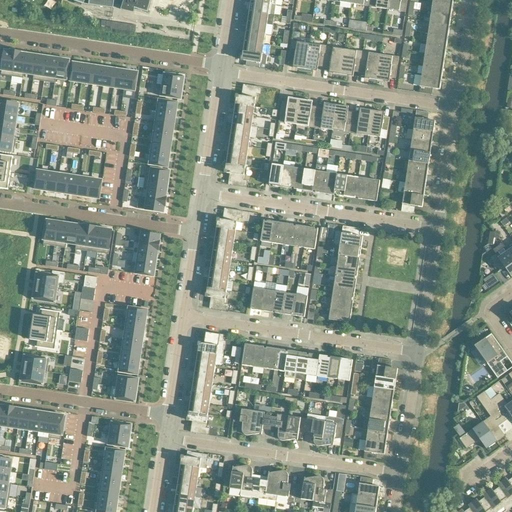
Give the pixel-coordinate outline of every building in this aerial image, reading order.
[(72,0),(73,0),(75,1),(76,0),(79,0),(82,1),(81,4),(83,4),(87,5),(89,5),(113,9),(114,0),(125,0),(125,3),(124,3),(122,10),(123,10),(124,8),(135,11),(135,9),(148,13),(150,5),(151,0),(72,0)] [(370,0),(369,7),(387,10),(388,0),(370,0)] [(388,0),(387,10),(405,13),(407,0),(388,0)] [(251,1),(249,12),(274,15),(276,5),(251,1)] [(451,15),(453,4),(433,1),(431,12),(451,15)] [(249,17),(248,22),(250,22),(267,25),(273,25),(274,15),(249,12),(249,17)] [(431,12),(430,22),(450,25),(451,15),(431,12)] [(115,30),(117,22),(102,20),(101,28),(115,30)] [(117,22),(115,30),(125,32),(127,24),(117,22)] [(246,32),(265,35),(267,25),(250,22),(248,22),(247,27),(246,32)] [(448,36),(450,25),(430,22),(428,33),(448,36)] [(127,24),(125,32),(135,33),(136,25),(127,24)] [(247,42),(264,45),(265,35),(246,32),(246,37),(245,42),(247,42)] [(428,33),(427,44),(446,47),(448,36),(428,33)] [(294,63),(293,67),(293,68),(297,68),(298,69),(298,68),(305,69),(309,43),(309,44),(298,42),(291,41),(288,62),(294,63)] [(243,52),(262,55),(269,56),(270,46),(264,45),(247,42),(245,42),(244,47),(243,52)] [(313,71),(317,71),(318,67),(324,67),(327,46),(321,45),(320,46),(309,44),(309,43),(305,69),(313,70),(313,71)] [(445,58),(446,47),(427,44),(425,55),(445,58)] [(327,46),(324,67),(330,68),(329,73),(334,74),(341,75),(345,49),(334,48),(334,47),(327,46)] [(345,49),(341,75),(349,76),(353,77),(354,72),(360,73),(363,52),(356,51),(345,50),(345,49)] [(2,58),(1,66),(2,66),(1,75),(12,77),(16,51),(10,50),(10,51),(5,50),(3,58),(2,58)] [(16,51),(12,77),(23,78),(24,74),(23,74),(26,54),(25,53),(25,52),(22,52),(16,51)] [(249,67),(260,68),(262,55),(243,52),(242,61),(248,61),(247,66),(249,66),(249,67)] [(370,53),(363,52),(360,73),(366,74),(365,79),(369,79),(370,79),(377,80),(381,54),(381,55),(370,53)] [(26,54),(23,74),(24,74),(34,75),(37,55),(26,54)] [(389,82),(390,77),(396,78),(399,57),(392,56),(392,57),(381,55),(381,54),(377,80),(384,81),(384,82),(389,82)] [(34,75),(33,80),(44,82),(48,57),(37,55),(34,75)] [(425,55),(423,65),(443,68),(445,58),(425,55)] [(48,57),(44,82),(55,83),(56,78),(59,59),(48,57)] [(59,59),(56,78),(67,80),(70,60),(59,59)] [(73,63),(70,81),(81,83),(84,64),(73,63)] [(84,64),(81,83),(92,85),(95,66),(84,64)] [(442,79),(443,68),(423,65),(422,76),(442,79)] [(95,66),(92,85),(103,86),(106,68),(95,66)] [(106,68),(103,86),(114,88),(116,69),(106,68)] [(116,69),(114,88),(124,90),(127,71),(116,69)] [(127,71),(124,90),(135,91),(138,73),(127,71)] [(158,75),(157,84),(163,85),(183,88),(184,77),(184,76),(177,74),(168,73),(164,73),(164,74),(164,76),(158,75)] [(422,76),(419,93),(433,95),(433,94),(432,94),(432,89),(440,90),(442,79),(422,76)] [(163,85),(161,97),(181,100),(182,88),(163,85)] [(237,95),(235,105),(254,108),(257,94),(260,95),(262,87),(246,85),(245,92),(243,91),(242,96),(237,95)] [(293,98),(289,98),(288,97),(288,102),(282,102),(279,123),(285,124),(285,123),(296,125),(296,126),(297,126),(301,100),(293,98)] [(159,100),(157,111),(176,114),(178,103),(159,100)] [(312,106),(313,102),(313,101),(308,100),(308,101),(301,100),(297,126),(297,125),(308,127),(315,128),(318,107),(312,106)] [(0,101),(0,113),(17,116),(19,104),(0,101)] [(324,108),(318,107),(315,128),(321,129),(332,130),(332,131),(333,131),(337,105),(329,104),(324,103),(324,108)] [(253,118),(254,108),(235,105),(235,109),(234,115),(253,118)] [(344,133),(351,134),(354,112),(348,112),(349,107),(348,106),(344,106),(337,105),(333,131),(333,130),(344,132),(344,133)] [(360,113),(354,112),(351,134),(357,135),(357,134),(368,136),(368,137),(372,111),(365,109),(360,108),(360,113)] [(157,111),(156,122),(174,124),(176,114),(157,111)] [(385,112),(384,112),(380,111),(380,112),(372,111),(368,137),(369,137),(369,136),(380,138),(386,139),(390,118),(384,117),(385,112)] [(417,111),(414,129),(434,132),(435,121),(428,120),(429,113),(430,114),(430,113),(417,111)] [(0,113),(0,125),(15,128),(17,116),(0,113)] [(233,119),(232,125),(251,127),(253,118),(234,115),(233,119)] [(156,122),(154,133),(173,135),(174,124),(156,122)] [(0,125),(0,138),(14,140),(15,128),(0,125)] [(250,137),(251,127),(232,125),(232,129),(231,134),(233,135),(250,137)] [(432,143),(434,132),(414,129),(412,140),(432,143)] [(154,133),(152,143),(171,146),(173,135),(154,133)] [(230,139),(229,144),(249,147),(250,137),(233,135),(231,134),(230,139)] [(0,138),(0,150),(14,153),(16,140),(14,140),(0,138)] [(412,140),(411,151),(430,154),(432,143),(412,140)] [(152,143),(151,154),(170,157),(171,146),(152,143)] [(247,157),(249,147),(229,144),(229,149),(228,154),(230,154),(247,157)] [(371,154),(374,147),(368,145),(365,152),(371,154)] [(318,156),(329,158),(329,156),(330,151),(325,150),(319,149),(318,156)] [(429,164),(430,154),(411,151),(409,161),(429,164)] [(0,171),(10,173),(13,157),(0,154),(0,171)] [(151,154),(149,165),(168,168),(170,157),(151,154)] [(227,160),(227,163),(246,166),(247,157),(230,154),(228,154),(227,160)] [(409,161),(407,172),(427,175),(429,164),(409,161)] [(232,179),(231,186),(246,188),(247,181),(243,180),(246,166),(227,163),(225,173),(231,174),(230,179),(232,179)] [(273,186),(280,187),(284,166),(273,165),(269,186),(270,186),(270,184),(273,185),(273,186)] [(294,168),(284,166),(280,187),(291,189),(291,188),(294,168)] [(146,168),(145,178),(168,182),(170,171),(146,168)] [(294,189),(302,190),(305,169),(294,168),(291,188),(291,189),(292,188),(294,188),(294,189)] [(316,171),(305,169),(302,190),(309,192),(312,192),(313,191),(316,171)] [(0,171),(0,188),(8,190),(8,189),(10,173),(0,171)] [(37,171),(34,189),(45,191),(48,172),(37,171)] [(326,173),(316,171),(313,191),(312,192),(313,192),(313,191),(316,191),(315,192),(315,193),(323,194),(326,173)] [(48,172),(45,191),(56,193),(59,174),(48,172)] [(426,186),(427,175),(407,172),(406,183),(426,186)] [(323,194),(331,195),(334,195),(334,194),(337,174),(326,173),(323,194)] [(59,174),(56,193),(67,194),(70,176),(59,174)] [(334,194),(334,195),(334,194),(337,194),(337,196),(344,197),(348,176),(337,174),(334,194)] [(70,176),(67,194),(78,196),(81,177),(70,176)] [(344,197),(352,198),(355,199),(355,197),(358,178),(348,176),(344,197)] [(81,177),(78,196),(89,197),(92,179),(81,177)] [(145,178),(143,189),(148,190),(148,189),(167,192),(168,182),(145,178)] [(355,197),(355,199),(356,197),(358,198),(358,199),(366,200),(367,192),(369,179),(358,178),(355,197)] [(92,179),(89,197),(100,199),(102,180),(92,179)] [(369,179),(367,192),(366,200),(373,201),(376,202),(377,202),(380,181),(369,179)] [(404,192),(404,193),(424,196),(425,192),(426,186),(406,183),(404,192)] [(147,199),(147,200),(166,203),(167,197),(168,194),(166,194),(167,192),(148,189),(148,190),(147,199)] [(422,207),(424,196),(404,193),(401,212),(415,214),(415,213),(414,213),(415,206),(422,207)] [(139,198),(137,209),(164,213),(165,207),(166,207),(166,203),(147,200),(147,199),(139,198)] [(242,218),(243,211),(227,209),(226,216),(224,215),(224,220),(218,219),(217,229),(236,232),(238,218),(242,218)] [(510,222),(507,218),(501,222),(504,226),(510,222)] [(43,236),(43,240),(44,240),(43,245),(54,247),(58,222),(47,220),(46,220),(44,228),(43,236)] [(261,241),(272,243),(275,222),(267,221),(267,222),(264,222),(265,220),(264,220),(261,241)] [(58,222),(54,247),(66,248),(66,244),(66,243),(69,224),(58,222)] [(275,222),(272,243),(283,245),(286,224),(278,223),(275,222)] [(69,224),(66,243),(66,244),(76,245),(77,245),(80,225),(69,224)] [(296,227),(296,225),(296,227),(293,226),(293,225),(286,224),(283,245),(293,246),(296,227)] [(76,245),(75,250),(87,251),(91,226),(84,225),(84,226),(80,225),(77,245),(76,245)] [(307,227),(299,226),(296,225),(296,227),(293,246),(304,248),(307,227)] [(91,226),(87,251),(98,253),(101,228),(96,228),(97,227),(91,226)] [(340,245),(361,248),(363,240),(363,238),(363,237),(358,236),(359,229),(343,226),(341,240),(340,245)] [(315,228),(307,227),(304,248),(315,250),(318,229),(317,230),(315,229),(315,228)] [(101,228),(98,253),(108,255),(112,230),(101,228)] [(217,229),(216,233),(215,239),(217,239),(234,241),(236,232),(217,229)] [(142,233),(140,243),(160,246),(161,241),(159,241),(160,235),(142,233)] [(217,239),(215,239),(214,243),(214,248),(233,251),(234,241),(217,239)] [(140,243),(138,253),(157,256),(157,254),(159,254),(160,246),(140,243)] [(500,271),(506,267),(510,273),(511,272),(511,256),(508,251),(502,243),(502,244),(493,250),(497,255),(492,258),(495,263),(493,265),(496,269),(498,268),(500,271)] [(340,245),(339,255),(358,258),(360,259),(360,258),(358,258),(359,255),(360,256),(361,248),(340,245)] [(214,248),(213,253),(212,258),(231,261),(233,251),(214,248)] [(133,253),(132,262),(137,263),(137,264),(156,266),(157,256),(138,253),(133,253)] [(358,269),(359,262),(360,259),(358,258),(339,255),(337,266),(358,269)] [(231,261),(212,258),(211,263),(211,268),(230,271),(231,261)] [(132,262),(131,273),(154,277),(156,266),(137,264),(137,263),(132,262)] [(355,280),(357,280),(355,279),(356,277),(357,277),(358,269),(337,266),(336,277),(355,280)] [(211,268),(210,273),(209,277),(212,278),(228,280),(230,271),(211,268)] [(37,274),(35,286),(57,289),(58,283),(63,284),(65,273),(53,271),(53,275),(50,274),(42,273),(37,272),(37,274)] [(489,288),(499,281),(493,273),(483,280),(489,288)] [(212,278),(209,277),(208,283),(208,287),(227,290),(228,280),(212,278)] [(334,287),(355,291),(357,280),(355,280),(336,277),(334,287)] [(33,299),(33,300),(38,301),(46,302),(55,303),(55,302),(57,289),(35,286),(33,299)] [(213,303),(212,310),(228,312),(229,305),(225,304),(227,290),(208,287),(206,297),(212,298),(211,303),(213,303)] [(352,301),(353,301),(352,301),(352,298),(354,298),(355,291),(334,287),(332,298),(352,301)] [(265,290),(254,288),(250,309),(251,309),(251,308),(254,309),(254,310),(262,311),(265,290)] [(262,311),(269,312),(272,313),(272,311),(275,292),(265,290),(262,311)] [(286,293),(275,292),(272,311),(272,313),(273,313),(273,311),(275,312),(275,313),(283,314),(286,293)] [(293,316),(294,316),(297,295),(286,293),(283,314),(291,315),(293,316)] [(308,297),(297,295),(294,316),(301,317),(301,316),(304,316),(304,318),(305,318),(308,297)] [(331,309),(352,312),(353,301),(352,301),(332,298),(331,309)] [(316,307),(310,306),(307,319),(313,320),(316,307)] [(129,307),(127,318),(146,321),(148,310),(129,307)] [(351,320),(352,312),(331,309),(329,320),(350,323),(350,322),(349,322),(349,319),(351,320)] [(32,325),(32,327),(57,331),(63,332),(64,321),(59,320),(60,313),(60,312),(44,310),(43,316),(34,315),(32,325)] [(127,318),(126,329),(144,332),(146,321),(127,318)] [(32,330),(30,340),(40,341),(39,347),(39,348),(55,350),(57,331),(32,327),(31,330),(32,330)] [(126,329),(124,340),(143,343),(144,332),(126,329)] [(223,341),(224,335),(209,333),(208,339),(206,339),(205,344),(199,343),(198,353),(217,356),(217,354),(223,355),(225,342),(223,341)] [(508,357),(502,348),(492,334),(475,346),(498,378),(511,368),(511,367),(507,371),(504,366),(501,362),(508,357)] [(124,340),(122,351),(141,353),(143,343),(124,340)] [(253,367),(256,346),(249,345),(246,344),(245,344),(242,365),(253,367)] [(240,358),(242,348),(233,346),(231,356),(240,358)] [(267,349),(267,347),(266,349),(264,348),(264,347),(256,346),(253,367),(264,369),(267,349)] [(274,370),(278,349),(267,347),(267,349),(264,369),(274,370)] [(288,352),(288,351),(288,352),(285,352),(285,350),(278,349),(274,370),(285,372),(288,352)] [(122,351),(121,361),(139,364),(141,353),(122,351)] [(295,379),(299,352),(291,351),(288,351),(288,352),(285,372),(284,377),(295,379)] [(310,355),(310,354),(309,354),(309,355),(307,355),(307,354),(299,352),(295,379),(306,380),(307,375),(310,355)] [(197,357),(196,362),(199,363),(215,365),(217,356),(198,353),(197,357)] [(25,356),(23,368),(45,372),(47,372),(49,360),(49,358),(38,356),(29,355),(25,354),(25,356)] [(317,377),(320,356),(313,354),(310,354),(310,355),(307,375),(317,377)] [(331,359),(331,357),(331,359),(328,358),(328,357),(320,356),(317,377),(328,378),(331,359)] [(339,380),(342,359),(334,358),(331,357),(331,359),(328,378),(339,380)] [(378,366),(376,377),(396,380),(398,369),(390,368),(391,361),(392,361),(393,361),(379,358),(378,366)] [(339,380),(350,382),(353,360),(352,360),(352,362),(349,361),(349,360),(342,359),(339,380)] [(121,361),(119,372),(138,375),(139,364),(121,361)] [(199,363),(196,362),(196,367),(195,372),(214,375),(215,365),(199,363)] [(356,363),(355,371),(362,372),(363,364),(356,363)] [(21,381),(21,382),(25,383),(33,384),(43,385),(43,384),(45,372),(23,368),(21,381)] [(194,377),(193,382),(196,382),(213,385),(214,375),(195,372),(194,377)] [(114,375),(112,386),(137,390),(139,379),(114,375)] [(487,376),(474,386),(478,391),(491,382),(487,376)] [(394,390),(396,380),(376,377),(374,388),(394,390)] [(196,382),(193,382),(193,387),(192,392),(211,394),(213,385),(196,382)] [(112,386),(111,398),(115,398),(115,400),(135,403),(135,401),(137,390),(112,386)] [(374,388),(373,398),(393,401),(394,390),(374,388)] [(191,397),(190,401),(193,402),(210,404),(211,394),(192,392),(191,397)] [(485,392),(477,397),(491,417),(482,423),(496,443),(505,436),(504,435),(498,426),(505,422),(490,400),(491,400),(485,392)] [(491,400),(490,400),(505,422),(511,417),(511,401),(507,405),(500,394),(497,395),(491,400)] [(391,412),(393,401),(373,398),(371,409),(391,412)] [(190,407),(189,411),(208,414),(210,404),(193,402),(190,401),(190,407)] [(458,404),(457,413),(466,407),(464,403),(458,404)] [(0,426),(7,427),(10,406),(5,405),(5,406),(0,405),(0,426)] [(10,406),(7,427),(18,429),(21,409),(19,409),(20,408),(17,407),(10,406)] [(254,411),(250,435),(261,434),(261,435),(262,435),(263,429),(263,426),(269,427),(272,408),(265,407),(264,406),(262,407),(260,409),(259,410),(259,412),(254,411)] [(235,408),(233,421),(243,423),(242,430),(242,431),(243,432),(243,433),(243,434),(244,434),(245,435),(246,435),(247,436),(248,436),(249,436),(249,435),(250,435),(254,411),(235,408)] [(272,408),(269,427),(279,428),(278,432),(278,434),(278,435),(278,436),(278,437),(279,438),(279,439),(280,440),(281,441),(282,441),(283,441),(284,441),(285,441),(289,416),(281,415),(282,409),(272,408)] [(21,409),(18,429),(29,430),(32,411),(21,409)] [(371,409),(369,420),(389,423),(391,412),(371,409)] [(32,411),(29,430),(40,432),(43,412),(32,411)] [(206,428),(208,414),(189,411),(188,421),(193,421),(192,426),(195,427),(193,433),(209,436),(209,435),(210,428),(206,428)] [(43,412),(40,432),(49,434),(50,434),(53,414),(43,412)] [(49,434),(49,438),(61,440),(61,435),(63,436),(66,416),(64,415),(53,414),(50,434),(49,434)] [(299,431),(305,432),(307,419),(289,416),(285,441),(297,439),(297,440),(298,440),(299,431)] [(325,422),(321,446),(333,445),(333,446),(334,439),(335,436),(340,437),(340,438),(341,438),(344,420),(341,419),(342,419),(336,418),(328,417),(326,417),(325,422)] [(325,422),(307,419),(305,432),(314,434),(314,440),(314,441),(314,442),(314,443),(315,444),(315,445),(316,445),(317,446),(318,446),(319,447),(320,447),(321,446),(325,422)] [(388,433),(389,423),(369,420),(368,430),(388,433)] [(112,423),(110,434),(130,437),(132,426),(132,424),(124,423),(116,422),(112,421),(112,423)] [(487,449),(496,443),(482,423),(459,439),(467,449),(480,440),(487,449)] [(461,437),(465,434),(460,425),(456,428),(461,437)] [(386,444),(388,433),(368,430),(366,441),(386,444)] [(110,434),(108,445),(128,448),(130,437),(110,434)] [(385,455),(386,444),(366,441),(364,452),(365,452),(364,459),(377,461),(376,461),(377,454),(385,455)] [(107,448),(105,459),(124,462),(125,451),(107,448)] [(182,456),(181,465),(200,468),(206,469),(208,455),(202,454),(191,453),(188,452),(188,457),(187,457),(182,456)] [(0,458),(0,470),(11,472),(13,460),(0,458)] [(105,459),(103,470),(122,473),(124,462),(105,459)] [(46,463),(46,464),(45,470),(57,471),(58,464),(46,463)] [(200,468),(181,465),(180,470),(179,475),(182,475),(198,478),(200,468)] [(223,488),(241,490),(245,466),(234,467),(233,467),(232,476),(227,475),(225,474),(223,488)] [(246,466),(245,466),(241,490),(241,496),(259,498),(259,493),(261,480),(252,479),(253,472),(253,471),(253,470),(252,469),(252,468),(251,468),(251,467),(250,466),(249,466),(248,466),(247,466),(246,466)] [(0,470),(0,482),(9,484),(11,472),(0,470)] [(103,470),(102,481),(120,484),(122,473),(103,470)] [(276,501),(277,496),(281,471),(269,473),(270,472),(269,472),(268,481),(261,480),(259,493),(259,498),(276,501)] [(281,471),(277,496),(276,501),(287,503),(288,501),(295,502),(295,499),(297,486),(288,484),(289,477),(288,476),(288,475),(288,474),(287,473),(287,472),(286,472),(285,472),(285,471),(284,471),(283,471),(282,471),(281,471)] [(182,475),(179,475),(178,480),(178,485),(197,488),(198,478),(182,475)] [(295,499),(313,501),(317,477),(305,478),(305,477),(303,487),(297,486),(295,499)] [(317,477),(313,501),(312,506),(330,509),(333,491),(324,489),(324,483),(324,482),(324,481),(324,480),(324,479),(323,479),(322,478),(322,477),(321,477),(320,477),(319,477),(318,477),(317,477)] [(361,477),(358,495),(378,498),(380,487),(372,486),(373,480),(373,479),(361,477)] [(506,478),(498,484),(500,487),(511,502),(511,501),(511,478),(508,481),(506,478)] [(102,481),(100,492),(119,495),(120,484),(102,481)] [(0,482),(0,495),(9,497),(11,484),(9,484),(0,482)] [(177,490),(176,495),(179,495),(195,498),(197,488),(178,485),(177,490)] [(511,503),(511,502),(500,487),(493,491),(492,489),(483,495),(485,497),(495,511),(497,511),(505,507),(507,511),(511,507),(511,503)] [(100,492),(98,503),(117,506),(119,495),(100,492)] [(0,495),(0,507),(8,509),(9,497),(0,495)] [(179,495),(176,495),(175,500),(175,505),(194,508),(195,498),(179,495)] [(358,495),(357,505),(376,508),(378,498),(358,495)] [(469,505),(470,508),(473,511),(495,511),(485,497),(479,502),(477,499),(469,505)] [(98,503),(97,511),(116,511),(117,506),(98,503)]
